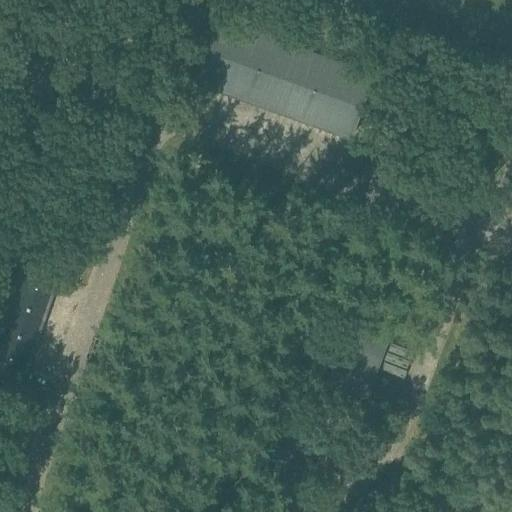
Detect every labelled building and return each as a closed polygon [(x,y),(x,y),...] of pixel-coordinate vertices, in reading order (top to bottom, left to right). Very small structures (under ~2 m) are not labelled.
[(219,18),(196,82),(351,137),(373,73),(219,18)] [(14,101),(7,122),(24,128),(32,107),(14,101)] [(511,161),(501,192),(511,195),(511,161)] [(0,333),(0,362),(25,371),(56,283),(22,271),(0,333)] [(324,391),(365,405),(387,342),(346,328),(324,391)]
